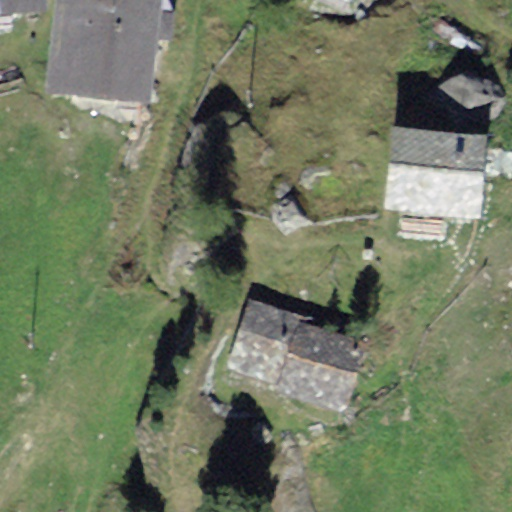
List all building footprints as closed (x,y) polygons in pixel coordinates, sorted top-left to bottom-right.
[(0,0),(0,23),(40,19),(37,0),(0,0)] [(155,15),(70,5),(61,76),(58,103),(143,113),(155,15)] [(393,108),(392,136),(488,138),(489,110),(393,108)] [(479,153),(397,149),(393,214),(459,217),(475,218),(479,153)] [(316,332),(258,312),(238,370),(298,391),(295,401),(338,416),(359,354),(314,339),(316,332)]
